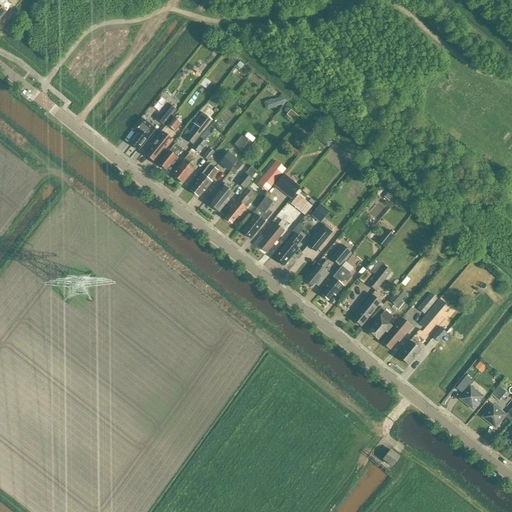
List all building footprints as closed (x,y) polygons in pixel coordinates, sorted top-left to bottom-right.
[(285,95),(265,101),(268,109),(288,103),(285,95)] [(164,127),(176,111),(168,105),(155,120),(164,127)] [(298,118),(291,111),(287,115),(295,122),(298,118)] [(174,132),(180,123),(172,117),(166,125),(174,132)] [(137,134),(129,144),(138,151),(148,139),(147,138),(154,129),(141,119),(132,131),(137,134)] [(196,127),(185,140),(192,146),(203,133),(196,127)] [(315,139),(328,148),(332,143),(319,134),(315,139)] [(166,146),(171,140),(164,135),(159,141),(158,140),(150,150),(151,151),(146,156),(148,158),(148,159),(150,161),(152,161),(153,162),(160,154),(161,155),(167,147),(166,146)] [(241,136),(233,146),(242,153),(249,143),(241,136)] [(200,139),(191,149),(198,154),(206,144),(200,139)] [(176,158),(182,150),(175,145),(169,153),(168,152),(157,165),(160,167),(161,169),(163,170),(164,170),(166,171),(171,165),(172,166),(178,160),(176,158)] [(210,149),(203,157),(208,161),(215,153),(210,149)] [(182,185),(195,169),(190,165),(195,159),(189,154),(172,176),(177,181),(178,182),(180,184),(181,184),(182,185)] [(231,171),(238,162),(228,154),(220,164),(230,172),(231,171)] [(231,171),(235,174),(243,164),(239,161),(238,162),(231,171)] [(270,189),(285,170),(276,163),(261,182),(270,189)] [(190,192),(198,197),(205,188),(206,189),(212,183),(210,181),(217,172),(209,165),(196,181),(198,182),(190,192)] [(251,168),(237,185),(243,190),(251,180),(257,173),(251,168)] [(291,199),(300,188),(283,175),(275,186),(291,199)] [(219,213),(233,195),(229,192),(230,190),(224,185),(208,205),(210,206),(210,207),(216,212),(217,212),(219,213)] [(239,217),(246,209),(252,202),(250,200),(254,196),(247,190),(229,212),(230,213),(225,219),(227,220),(227,222),(229,223),(230,223),(232,225),(238,217),(239,217)] [(390,191),(385,197),(392,203),(397,198),(390,191)] [(251,240),(264,223),(268,218),(264,214),(274,202),(267,196),(253,214),(255,216),(241,233),(251,240)] [(298,196),(291,205),(305,217),(313,207),(298,196)] [(311,216),(320,224),(329,212),(320,205),(311,216)] [(257,247),(266,254),(284,232),(289,226),(282,221),(277,227),(273,223),(262,237),(264,238),(257,247)] [(284,267),(298,250),(295,248),(301,240),(297,237),(304,229),(299,225),(292,233),(295,235),(275,259),(284,267)] [(316,253),(333,233),(324,226),(307,246),(316,253)] [(384,248),(394,236),(388,231),(378,243),(384,248)] [(342,248),(332,260),(339,266),(349,254),(342,248)] [(324,269),(328,264),(324,260),(318,267),(305,282),(306,283),(307,285),(309,287),(311,287),(312,288),(317,281),(321,284),(328,275),(325,272),(326,270),(324,269)] [(375,276),(383,266),(378,262),(370,272),(375,276)] [(368,285),(376,292),(391,273),(383,266),(375,276),(368,285)] [(326,287),(328,288),(322,296),(323,297),(323,299),(325,301),(327,300),(328,301),(333,295),(335,297),(344,287),(340,284),(344,281),(347,283),(351,278),(348,275),(350,273),(342,267),(326,287)] [(363,285),(371,275),(366,271),(359,281),(363,285)] [(397,308),(407,295),(399,288),(388,301),(397,308)] [(424,315),(437,299),(430,294),(418,309),(424,315)] [(352,320),(361,328),(380,304),(371,296),(352,320)] [(425,329),(445,305),(439,300),(419,324),(425,329)] [(387,334),(392,327),(387,324),(392,318),(385,312),(368,333),(378,341),(385,332),(387,334)] [(381,344),(390,351),(397,342),(398,343),(412,328),(402,319),(381,344)] [(438,343),(446,334),(440,329),(432,338),(438,343)] [(424,347),(413,338),(410,342),(409,342),(397,357),(408,366),(416,357),(419,357),(421,355),(420,352),(421,351),(424,347)] [(482,361),(477,367),(483,372),(488,367),(482,361)] [(464,395),(460,400),(473,411),(484,397),(471,387),(474,383),(467,377),(457,390),(464,395)] [(492,395),(500,402),(508,393),(500,386),(492,395)] [(496,429),(506,418),(511,422),(511,409),(507,416),(494,405),(483,418),(496,429)] [(391,467),(399,458),(391,451),(383,460),(391,467)]
